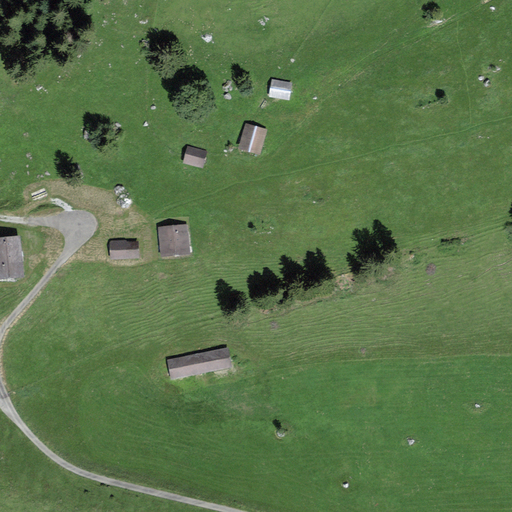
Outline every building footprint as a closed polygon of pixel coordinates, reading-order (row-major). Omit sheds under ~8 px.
[(290,101),(293,83),(272,79),(269,97),(290,101)] [(261,155),(268,129),(246,123),(238,149),(261,155)] [(203,168),(207,151),(187,146),(183,163),(203,168)] [(191,255),(189,224),(159,227),(161,258),(191,255)] [(0,268),(24,266),(21,236),(0,238),(0,268)] [(110,242),(111,260),(140,259),(139,242),(127,242),(127,240),(111,241),(110,242)] [(0,280),(25,278),(24,266),(0,268),(0,280)] [(233,368),(229,347),(167,360),(172,381),(233,368)]
